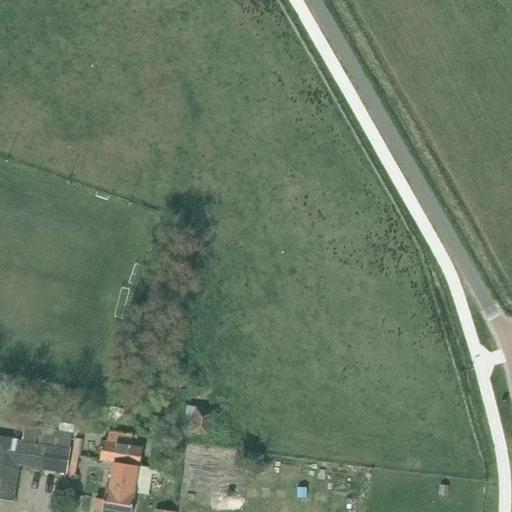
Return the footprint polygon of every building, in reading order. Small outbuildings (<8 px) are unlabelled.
[(210,437),(214,409),(186,405),(183,422),(193,423),(191,434),(210,437)] [(25,426),(23,441),(19,466),(20,466),(66,473),(73,434),(25,426)] [(128,465),(139,467),(140,467),(143,448),(132,446),(134,436),(109,431),(107,442),(104,442),(101,460),(128,465)] [(19,466),(23,441),(0,437),(0,499),(14,502),(20,466),(19,466)] [(96,498),(93,511),(132,511),(136,494),(134,493),(139,467),(128,465),(113,462),(109,489),(107,489),(105,500),(96,498)]
